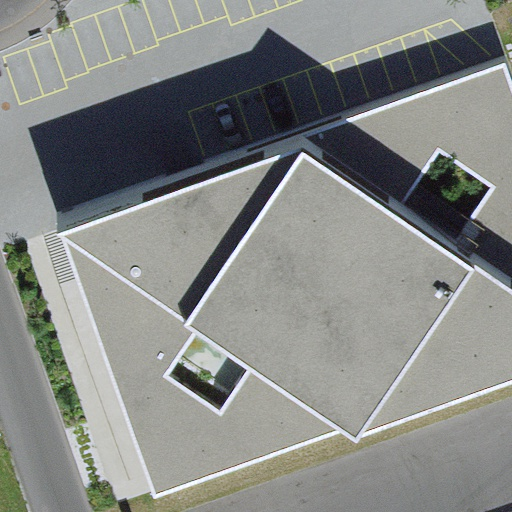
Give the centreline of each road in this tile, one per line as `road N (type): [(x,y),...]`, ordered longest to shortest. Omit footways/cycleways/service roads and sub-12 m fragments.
road 1 (unknown): [(294,511),(511,438)]
road 2 (residential): [(0,341),(61,511)]
